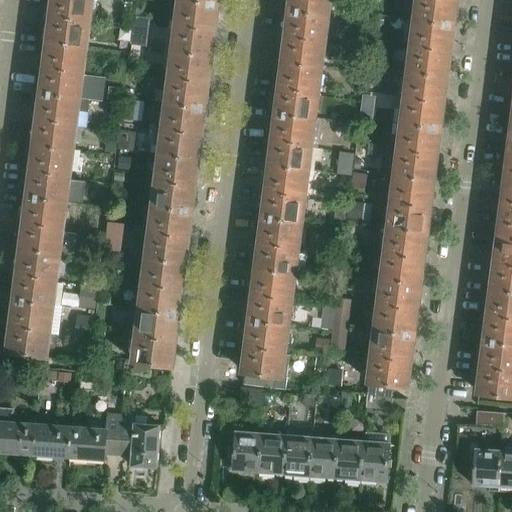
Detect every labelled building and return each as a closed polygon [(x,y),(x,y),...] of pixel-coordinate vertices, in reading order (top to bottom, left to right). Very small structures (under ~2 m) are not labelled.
[(93,0),(54,0),(50,40),(87,45),(93,0)] [(330,0),(292,0),(291,11),(329,16),(330,0)] [(457,0),(419,0),(417,19),(455,23),(457,0)] [(219,6),(181,1),(175,53),(212,58),(219,6)] [(146,5),(137,4),(135,16),(145,17),(146,5)] [(329,16),(291,11),(285,63),(322,67),(329,16)] [(455,23),(417,19),(410,71),(448,75),(455,23)] [(87,45),(50,40),(43,92),(81,97),(87,45)] [(212,58),(175,53),(168,105),(206,109),(212,58)] [(322,67),(285,63),(278,114),(316,119),(322,67)] [(448,75),(410,71),(404,122),(441,127),(448,75)] [(110,88),(109,100),(119,101),(121,89),(110,88)] [(81,97),(43,92),(37,143),(74,148),(81,97)] [(136,102),(124,100),(121,127),(108,126),(105,149),(130,152),(136,102)] [(206,109),(168,105),(162,156),(199,161),(206,109)] [(316,119),(278,114),(271,165),(309,170),(316,119)] [(441,127),(404,122),(397,174),(435,179),(441,127)] [(74,148),(37,143),(30,194),(67,199),(74,148)] [(353,176),(355,155),(356,154),(340,152),(337,174),(353,176)] [(199,161),(162,156),(155,208),(193,212),(199,161)] [(309,170),(271,165),(265,217),(302,222),(309,170)] [(435,179),(397,174),(391,225),(428,230),(435,179)] [(351,194),(353,177),(335,175),(333,192),(351,194)] [(511,186),(507,186),(500,237),(511,238),(511,186)] [(67,199),(30,194),(23,247),(61,252),(67,199)] [(350,203),(347,220),(362,222),(364,205),(350,203)] [(193,212),(155,208),(149,259),(186,264),(193,212)] [(302,222),(265,217),(258,269),(296,274),(302,222)] [(111,221),(108,247),(123,248),(127,223),(111,221)] [(428,230),(391,225),(384,277),(422,282),(428,230)] [(511,238),(500,237),(493,289),(511,291),(511,238)] [(61,252),(23,247),(17,298),(54,303),(61,252)] [(339,256),(325,255),(324,270),(337,271),(339,256)] [(186,264),(149,259),(142,310),(180,314),(186,264)] [(296,274),(258,269),(252,320),(289,325),(296,274)] [(95,277),(85,276),(85,285),(94,286),(95,277)] [(422,282),(384,277),(378,329),(415,334),(422,282)] [(511,291),(493,289),(487,341),(511,344),(511,291)] [(336,291),(329,290),(328,301),(334,302),(336,291)] [(101,297),(100,304),(110,306),(111,298),(101,297)] [(346,351),(355,299),(340,297),(332,349),(346,351)] [(54,303),(17,298),(10,352),(20,354),(47,357),(54,303)] [(180,314),(142,310),(135,362),(173,367),(180,314)] [(94,317),(77,315),(75,336),(92,338),(94,317)] [(289,325),(252,320),(245,373),(283,378),(289,325)] [(408,387),(415,334),(378,329),(371,382),(395,386),(408,387)] [(511,344),(487,341),(480,393),(511,397),(511,344)] [(47,357),(20,354),(19,366),(46,369),(47,357)] [(329,359),(317,358),(314,377),(326,379),(329,359)] [(148,364),(135,363),(135,373),(148,374),(148,364)] [(59,372),(46,371),(45,381),(58,382),(59,372)] [(0,391),(8,392),(9,374),(0,374),(0,381),(0,391)] [(60,374),(59,383),(71,384),(72,375),(60,374)] [(275,377),(274,389),(288,390),(290,378),(283,378),(275,377)] [(391,411),(395,386),(371,382),(368,408),(391,411)] [(279,393),(243,389),(241,402),(277,406),(279,393)] [(350,412),(352,394),(345,393),(344,397),(343,412),(350,412)] [(317,408),(317,396),(306,395),(305,407),(317,408)] [(0,452),(35,455),(37,424),(14,423),(15,410),(0,408),(0,434),(1,435),(0,450),(0,452)] [(504,426),(506,413),(498,412),(478,411),(477,426),(504,428),(504,426)] [(107,429),(73,427),(70,458),(106,461),(107,443),(120,444),(122,415),(108,414),(107,429)] [(136,424),(137,416),(122,415),(120,444),(133,445),(132,467),(159,469),(162,426),(136,424)] [(73,427),(37,424),(35,455),(70,458),(73,427)] [(259,472),(260,472),(263,434),(237,432),(236,449),(231,449),(230,456),(235,457),(234,470),(245,471),(246,474),(258,475),(259,472)] [(288,436),(263,434),(260,472),(261,472),(262,475),(274,476),(276,473),(285,474),(288,436)] [(314,438),(288,436),(285,474),(296,475),(297,478),(309,479),(311,476),(314,438)] [(339,440),(314,438),(311,476),(312,476),(313,479),(325,480),(327,477),(337,478),(339,440)] [(365,442),(339,440),(337,478),(347,479),(348,482),(360,483),(362,480),(365,442)] [(391,444),(365,442),(362,480),(363,480),(365,483),(376,484),(378,481),(388,482),(389,468),(391,468),(391,461),(390,461),(391,444)] [(490,491),(499,492),(503,452),(477,450),(476,466),(470,466),(469,482),(475,483),(474,485),(490,486),(490,491)] [(511,452),(503,452),(499,492),(511,492),(511,452)]
